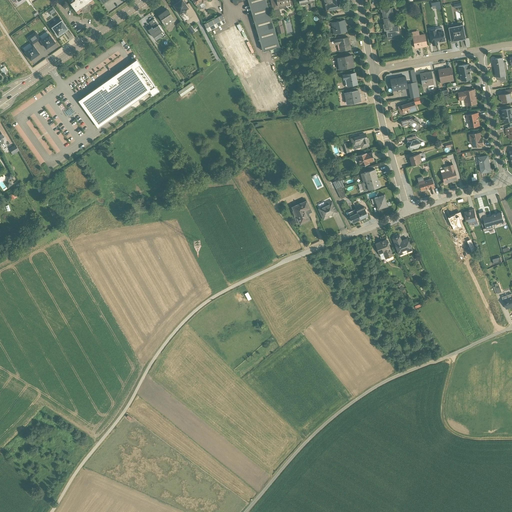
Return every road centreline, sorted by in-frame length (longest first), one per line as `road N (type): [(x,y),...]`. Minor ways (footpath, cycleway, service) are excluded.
road 1 (unclassified): [(51,511),(181,323),(230,288),(305,253)]
road 2 (unclassified): [(245,511),(350,403),(507,329)]
road 3 (secondary): [(0,102),(144,0)]
road 4 (residential): [(371,70),(408,214)]
road 5 (track): [(454,351),(443,412),(450,428),(469,437),(511,436)]
road 6 (residential): [(478,50),(503,183)]
